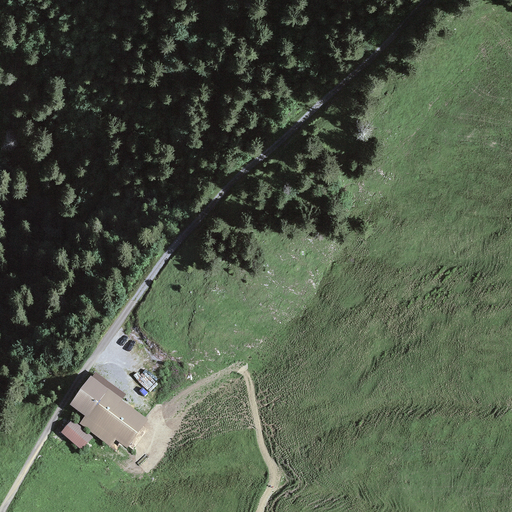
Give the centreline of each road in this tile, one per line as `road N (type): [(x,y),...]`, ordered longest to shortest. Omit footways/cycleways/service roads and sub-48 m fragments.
road 1 (track): [(428,0),(226,188),(92,359)]
road 2 (track): [(259,511),(275,478),(244,371),(232,367),(152,410),(92,359)]
road 3 (track): [(92,359),(1,511)]
